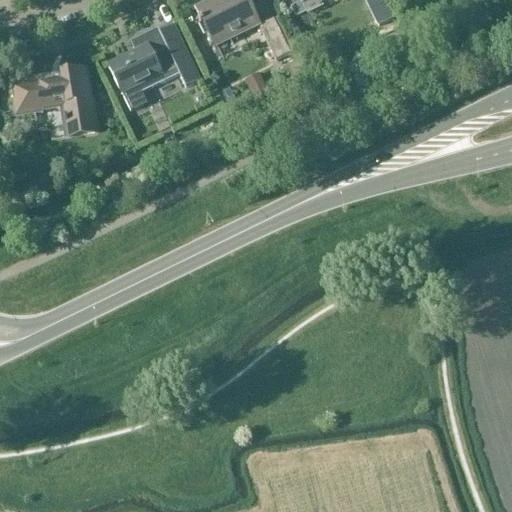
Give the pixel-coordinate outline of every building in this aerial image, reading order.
[(215,45),(260,23),(248,0),(222,0),(198,12),(215,45)] [(294,0),(299,9),(302,7),(308,18),(324,10),(319,0),(338,0),(339,1),(341,0),(294,0)] [(382,0),(362,0),(376,30),(393,22),(382,0)] [(277,61),(290,55),(274,21),(261,28),(277,61)] [(186,90),(199,85),(173,29),(161,35),(159,31),(132,44),(137,55),(109,67),(122,96),(130,113),(140,108),(143,106),(144,103),(144,99),(142,94),(180,77),(186,90)] [(69,140),(99,135),(94,104),(93,104),(88,71),(64,75),(63,76),(63,78),(63,81),(14,89),(16,102),(14,102),(17,120),(44,115),(43,113),(66,110),(68,119),(66,120),(69,140)] [(242,79),(250,97),(263,91),(255,73),(242,79)]
